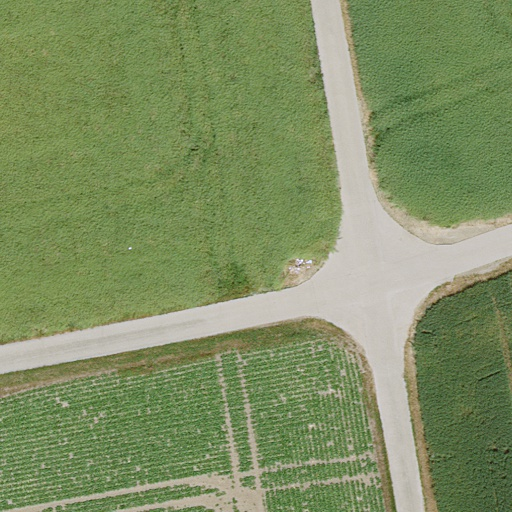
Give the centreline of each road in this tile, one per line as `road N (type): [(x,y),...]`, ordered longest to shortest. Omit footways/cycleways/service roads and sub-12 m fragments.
road 1 (track): [(0,354),(364,287),(511,231)]
road 2 (track): [(320,0),(402,511)]
